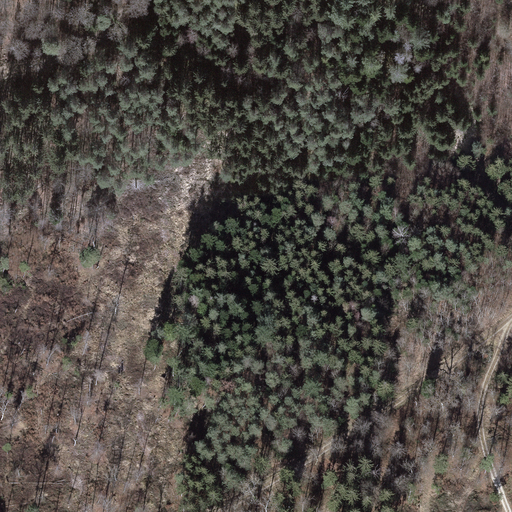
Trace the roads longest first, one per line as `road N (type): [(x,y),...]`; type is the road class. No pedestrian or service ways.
road 1 (track): [(221,511),(511,320)]
road 2 (track): [(511,511),(485,452),(477,399),(511,322)]
road 3 (track): [(135,0),(55,60),(0,68)]
